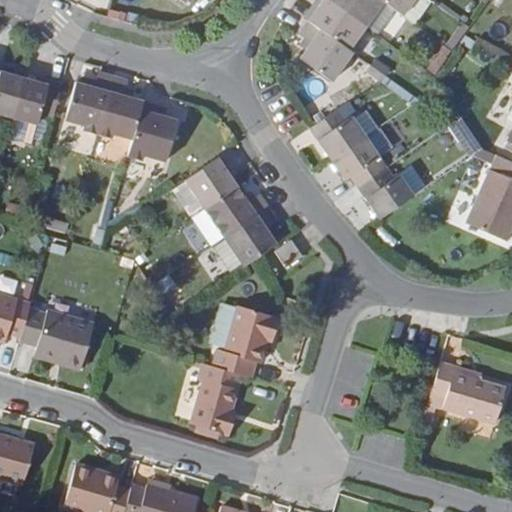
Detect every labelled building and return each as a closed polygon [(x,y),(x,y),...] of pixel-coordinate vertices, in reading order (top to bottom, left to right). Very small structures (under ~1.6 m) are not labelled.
[(350,50),(368,26),(331,0),(324,0),(309,20),(350,50)] [(331,0),(368,26),(384,1),(382,0),(331,0)] [(405,16),(415,0),(382,0),(384,1),(405,16)] [(350,50),(309,20),(300,34),(312,42),(301,58),(334,81),(354,52),(350,50)] [(443,46),(427,68),(435,74),(451,52),(443,46)] [(0,112),(15,117),(26,78),(2,71),(3,67),(0,65),(0,112)] [(84,129),(99,133),(116,76),(101,72),(98,81),(96,88),(77,82),(67,119),(85,125),(84,129)] [(79,75),(77,82),(96,88),(98,81),(79,75)] [(130,80),(116,76),(99,133),(113,137),(115,134),(134,139),(145,101),(126,95),(130,80)] [(49,85),(26,78),(15,117),(39,124),(42,113),(55,116),(64,84),(51,80),(49,85)] [(169,108),(145,101),(134,139),(129,155),(143,159),(144,154),(167,161),(178,120),(166,116),(169,108)] [(341,108),(311,129),(333,159),(367,136),(353,116),(347,119),(341,108)] [(35,138),(39,124),(15,117),(10,136),(10,138),(15,140),(16,138),(28,142),(27,144),(32,145),(35,144),(37,138),(35,138)] [(389,168),(367,136),(333,159),(347,179),(353,176),(361,187),(389,168)] [(232,149),(188,179),(176,188),(195,217),(207,208),(239,187),(228,171),(241,163),(232,149)] [(511,165),(507,177),(495,172),(470,225),(509,242),(511,236),(511,165)] [(389,168),(361,187),(382,219),(416,196),(401,174),(395,177),(389,168)] [(249,201),(239,187),(207,208),(195,217),(214,245),(216,243),(226,236),(270,206),(262,194),(249,201)] [(279,219),(270,206),(226,236),(216,243),(236,273),(257,259),(273,248),(278,244),(267,228),(279,219)] [(69,224),(44,217),(41,226),(66,233),(69,224)] [(293,240),(275,251),(287,268),(304,255),(293,240)] [(7,333),(21,337),(29,309),(31,304),(0,295),(0,341),(4,343),(7,333)] [(219,349),(214,366),(243,375),(252,378),(257,360),(262,362),(268,341),(270,334),(275,335),(280,318),(241,306),(227,351),(219,349)] [(46,314),(29,309),(21,337),(20,341),(36,346),(36,349),(63,357),(61,364),(81,369),(95,324),(47,311),(46,314)] [(63,357),(36,349),(33,356),(61,364),(63,357)] [(192,365),(204,369),(205,363),(194,360),(192,365)] [(457,367),(442,362),(433,392),(448,397),(445,408),(497,422),(507,386),(456,372),(457,367)] [(214,366),(205,363),(204,369),(200,379),(205,381),(193,423),(231,435),(236,418),(231,416),(243,375),(214,366)] [(433,392),(423,425),(430,428),(437,405),(445,408),(448,397),(433,392)] [(0,479),(24,486),(37,445),(0,434),(0,479)] [(124,511),(130,491),(118,488),(119,484),(104,479),(105,473),(78,465),(66,507),(82,511),(124,511)] [(104,479),(119,484),(121,478),(105,473),(104,479)] [(147,490),(132,486),(130,491),(124,511),(194,511),(195,510),(199,499),(148,483),(147,490)]
